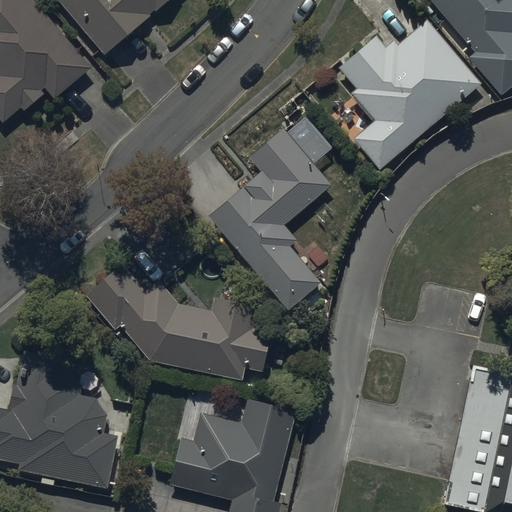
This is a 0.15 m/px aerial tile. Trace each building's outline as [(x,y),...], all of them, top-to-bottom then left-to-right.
[(35,0),(0,0),(0,118),(19,103),(21,106),(43,89),(40,85),(43,83),(52,94),(90,62),(35,0)] [(60,0),(103,51),(163,0),(60,0)] [(511,0),(431,0),(471,48),(466,52),(499,91),(511,80),(511,0)] [(380,166),(480,78),(424,16),(396,40),(392,35),(386,41),(376,30),(336,65),(354,86),(349,90),(372,116),(352,134),(380,166)] [(301,297),(316,284),(322,279),(289,242),(296,236),(283,221),(330,180),(312,160),(332,143),(305,112),(286,128),(281,122),(246,153),(257,166),(205,211),(289,308),(301,297)] [(118,257),(82,288),(114,325),(118,321),(149,356),(150,355),(240,376),(243,365),(262,368),(268,325),(253,323),(257,301),(239,297),(241,286),(222,283),(220,293),(213,291),(210,306),(175,298),(155,275),(143,286),(118,257)] [(15,379),(11,379),(6,404),(0,402),(0,455),(16,459),(15,466),(108,483),(117,431),(102,428),(105,410),(94,393),(79,391),(79,380),(70,368),(71,356),(15,356),(15,379)] [(511,511),(511,386),(475,379),(449,510),(458,511),(511,511)] [(278,511),(281,498),(272,496),(294,405),(247,394),(241,419),(200,409),(193,436),(179,432),(167,482),(230,497),(225,511),(278,511)]
